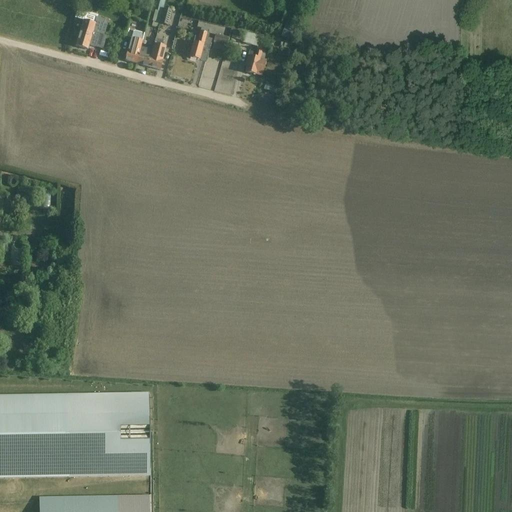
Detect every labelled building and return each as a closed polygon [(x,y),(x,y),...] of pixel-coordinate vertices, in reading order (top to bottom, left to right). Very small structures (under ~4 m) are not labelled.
[(160,24),(164,10),(166,0),(160,0),(158,11),(156,11),(153,21),(154,21),(153,26),(159,28),(160,24)] [(172,12),(164,10),(160,24),(168,26),(172,12)] [(170,27),(178,28),(180,15),(172,14),(170,27)] [(96,48),(101,31),(105,32),(108,21),(97,18),(95,24),(84,21),(76,47),(88,51),(89,46),(96,48)] [(200,61),(201,61),(207,63),(213,40),(209,39),(210,34),(208,34),(209,29),(202,27),(199,38),(196,37),(195,43),(194,43),(190,58),(200,61)] [(294,29),(291,40),(297,42),(300,30),(294,29)] [(133,33),(131,39),(125,62),(136,65),(141,48),(145,34),(135,32),(133,33)] [(252,46),(255,36),(245,33),(242,44),(252,46)] [(216,35),(214,43),(227,47),(229,39),(216,35)] [(153,51),(152,51),(148,68),(160,71),(166,48),(162,47),(163,41),(156,39),(153,51)] [(148,68),(152,51),(141,48),(136,65),(148,68)] [(266,52),(257,49),(255,58),(248,56),(245,67),(247,67),(246,73),(256,76),(256,75),(263,77),(267,61),(264,60),(266,52)] [(17,268),(31,269),(32,244),(18,243),(17,268)] [(149,394),(68,395),(0,396),(0,479),(151,477),(149,394)] [(149,511),(149,497),(39,499),(0,499),(0,511),(149,511)]
